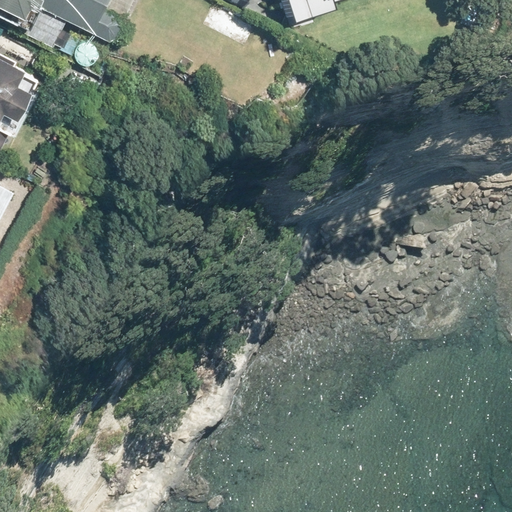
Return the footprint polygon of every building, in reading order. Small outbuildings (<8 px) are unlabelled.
[(98,2),(99,0),(0,0),(0,10),(24,23),(22,27),(49,42),(64,14),(104,35),(113,31),(118,18),(115,10),(98,2)] [(283,0),(287,12),(322,0),(283,0)] [(63,28),(57,45),(68,49),(75,34),(63,28)] [(0,135),(9,118),(16,115),(21,111),(26,107),(29,101),(31,94),(31,89),(31,83),(29,78),(32,74),(14,64),(16,61),(11,58),(12,56),(0,49),(0,135)] [(68,71),(58,90),(72,98),(82,79),(68,71)]
